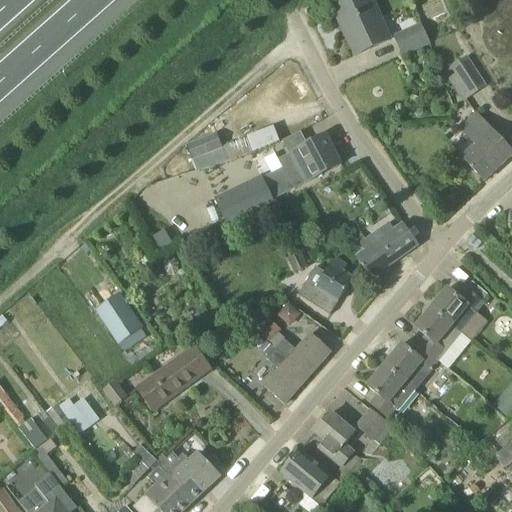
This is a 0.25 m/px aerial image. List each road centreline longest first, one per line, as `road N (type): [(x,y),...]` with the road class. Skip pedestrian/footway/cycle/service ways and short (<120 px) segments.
road 1 (residential): [(215,511),(442,250)]
road 2 (residential): [(442,250),(350,124),(293,17)]
road 3 (motorway): [(0,82),(92,0)]
